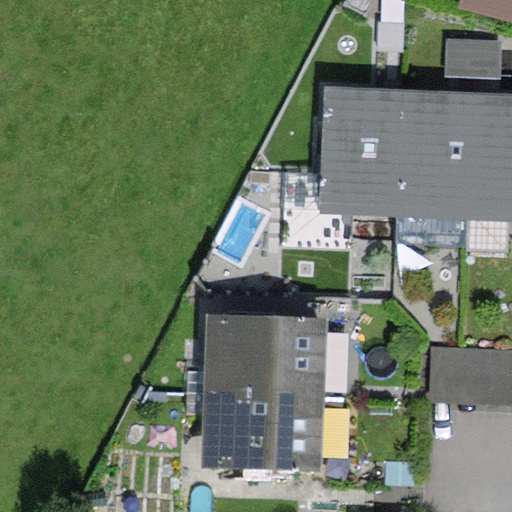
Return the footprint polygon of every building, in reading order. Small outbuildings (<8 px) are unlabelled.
[(511,0),(459,0),(456,12),(511,26),(511,0)] [(447,74),(472,74),(473,47),(447,47),(447,74)] [(498,48),(473,47),(472,74),(498,75),(498,48)] [(324,207),(396,210),(400,108),(328,105),(324,207)] [(470,111),(400,108),(396,210),(466,213),(470,111)] [(511,112),(470,111),(466,213),(511,214),(511,112)] [(216,323),(214,395),(317,398),(319,326),(216,323)] [(428,404),(453,405),(455,348),(430,347),(428,404)] [(480,349),(455,348),(453,405),(478,406),(480,349)] [(505,350),(480,349),(478,406),(503,407),(505,350)] [(511,350),(505,350),(503,407),(511,407),(511,350)] [(315,471),(317,398),(214,395),(211,467),(315,471)]
